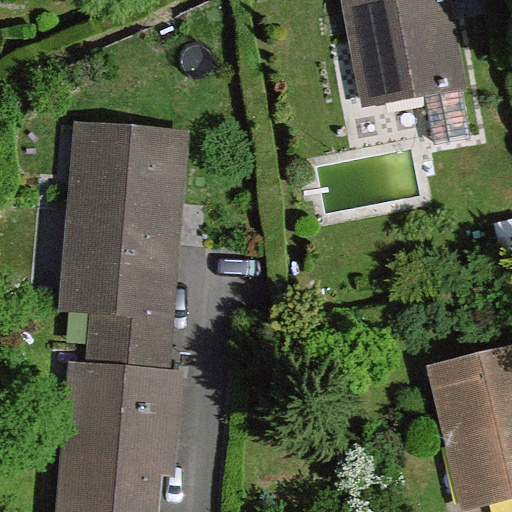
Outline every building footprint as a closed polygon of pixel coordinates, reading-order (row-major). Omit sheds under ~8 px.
[(446,0),(349,0),(357,43),(372,41),(384,101),(427,93),(462,87),(446,0)] [(471,136),(462,87),(427,93),(436,144),(471,136)] [(99,313),(95,372),(152,376),(156,321),(163,242),(166,203),(178,205),(185,138),(101,131),(96,193),(76,191),(67,310),(99,313)] [(511,354),(436,375),(455,447),(469,442),(484,505),(511,498),(511,354)] [(152,376),(95,372),(92,433),(71,432),(66,511),(154,511),(160,444),(174,444),(178,378),(152,376)]
